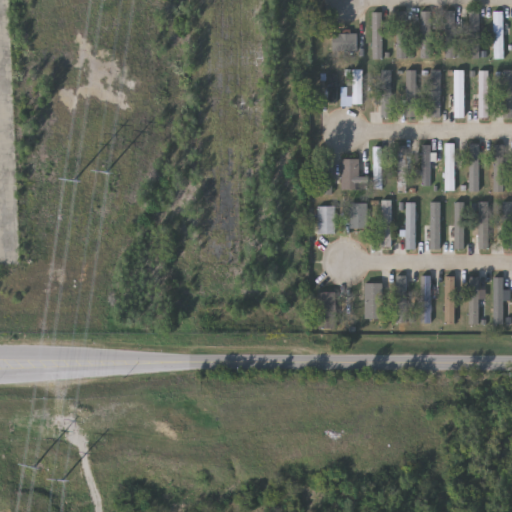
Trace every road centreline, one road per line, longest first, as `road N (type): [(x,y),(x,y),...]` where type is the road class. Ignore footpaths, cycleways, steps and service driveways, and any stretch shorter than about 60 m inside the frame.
road 1 (tertiary): [(314,365),(202,355),(0,354)]
road 2 (tertiary): [(0,374),(314,365)]
road 3 (tertiary): [(511,365),(314,365)]
road 4 (residential): [(511,136),(348,136)]
road 5 (residential): [(511,265),(351,267)]
road 6 (residential): [(511,3),(351,3)]
